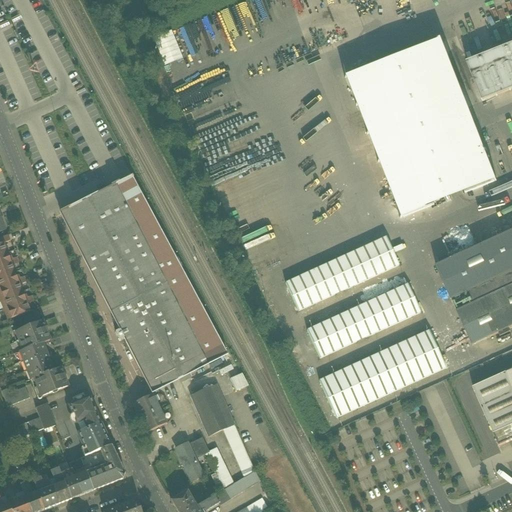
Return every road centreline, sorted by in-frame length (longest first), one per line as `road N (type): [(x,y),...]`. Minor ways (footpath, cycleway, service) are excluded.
road 1 (unknown): [(398,25),(356,50),(341,73),(411,236),(374,228),(331,245),(311,229),(237,69),(242,60),(331,25),(377,24)]
road 2 (tertiary): [(147,483),(0,123)]
